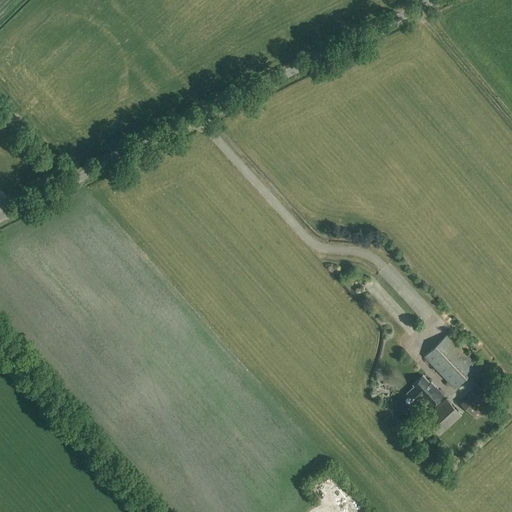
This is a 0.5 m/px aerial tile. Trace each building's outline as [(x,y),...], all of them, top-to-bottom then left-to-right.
[(455,387),(479,365),(449,332),(425,354),(455,387)] [(430,371),(425,375),(435,385),(439,380),(430,371)] [(430,409),(443,396),(423,375),(413,383),(415,386),(407,393),(415,403),(416,402),(422,408),(426,404),(430,409)] [(479,385),(461,402),(474,416),(491,399),(479,385)] [(461,415),(446,399),(433,412),(424,419),(439,435),(461,415)] [(474,441),(470,446),(474,451),(479,446),(474,441)] [(327,483),(332,480),(327,471),(322,475),(327,483)]
